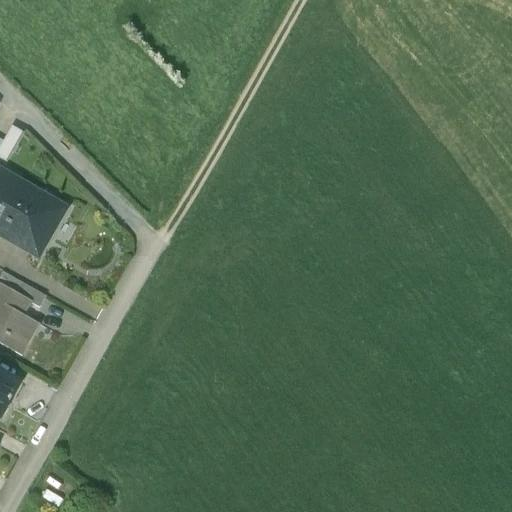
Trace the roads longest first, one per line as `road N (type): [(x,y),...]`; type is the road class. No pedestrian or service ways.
road 1 (residential): [(8,511),(154,244)]
road 2 (track): [(154,244),(299,0)]
road 3 (track): [(154,244),(0,80)]
